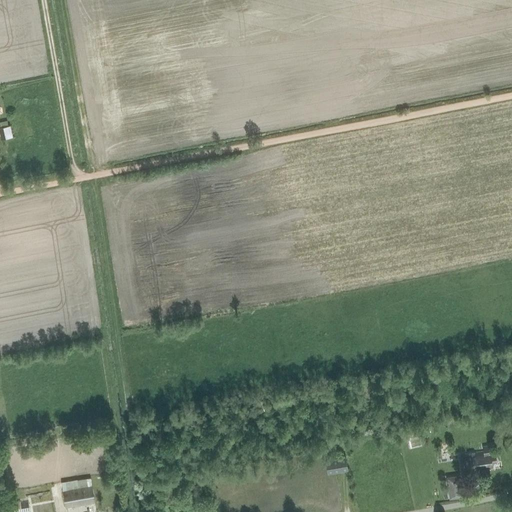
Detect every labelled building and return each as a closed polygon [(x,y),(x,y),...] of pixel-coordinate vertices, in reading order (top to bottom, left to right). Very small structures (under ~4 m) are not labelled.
[(19,140),(39,136),(33,109),(13,113),(19,140)] [(495,454),(492,454),(491,444),(482,445),(483,452),(463,454),(463,456),(459,457),(461,472),(492,468),(491,463),(496,463),(495,454)] [(348,470),(346,456),(326,459),(328,473),(348,470)] [(461,474),(448,476),(451,498),(464,496),(461,474)] [(94,502),(95,501),(93,485),(93,484),(91,485),(63,490),(66,507),(94,502)]
